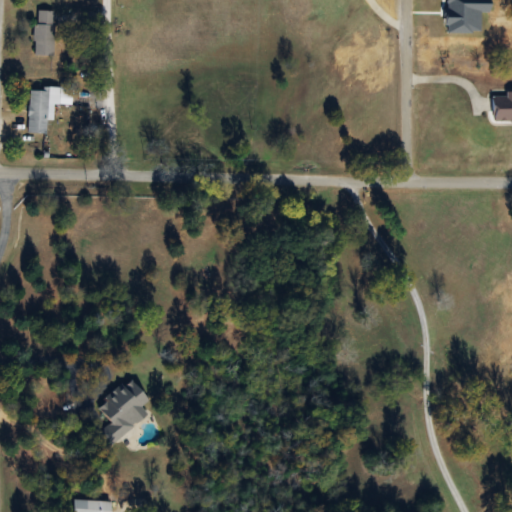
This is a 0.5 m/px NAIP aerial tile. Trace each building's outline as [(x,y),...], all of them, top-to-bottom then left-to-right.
[(34,55),(54,55),(54,10),(34,10),(34,55)] [(29,88),(27,133),(46,133),(46,119),(52,119),(53,104),(71,104),(71,90),(29,88)] [(511,93),(492,94),(492,120),(511,119),(511,93)] [(146,413),(141,407),(148,401),(129,378),(94,406),(118,436),(146,413)] [(71,511),(109,511),(109,500),(72,500),(71,511)]
